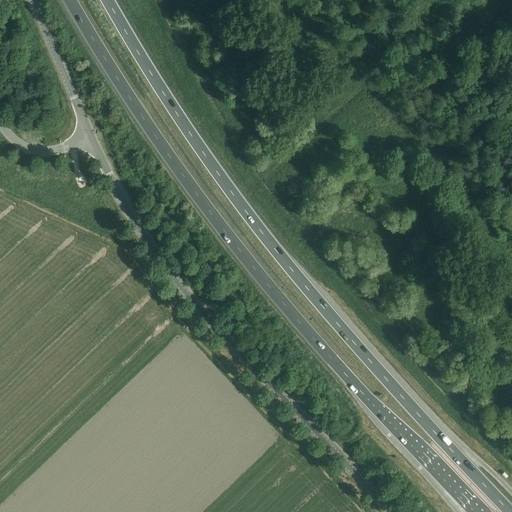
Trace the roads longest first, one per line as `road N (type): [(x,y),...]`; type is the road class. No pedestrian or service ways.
road 1 (trunk): [(68,0),(226,233),(476,511)]
road 2 (trunk): [(510,511),(252,220),(107,0)]
road 3 (unclassified): [(387,511),(162,267),(91,135)]
road 4 (unclassified): [(91,135),(35,0)]
